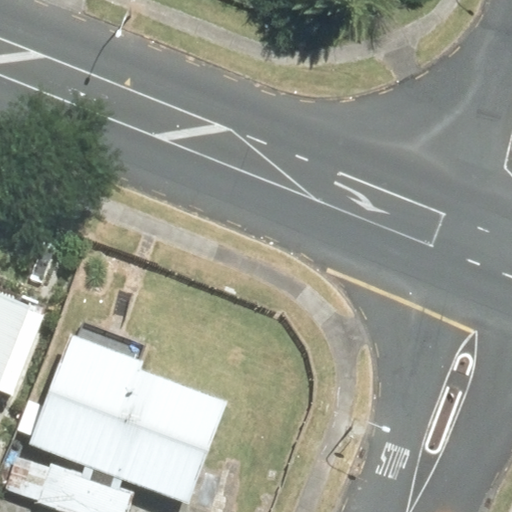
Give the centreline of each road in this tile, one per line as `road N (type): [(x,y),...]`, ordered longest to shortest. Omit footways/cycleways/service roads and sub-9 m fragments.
road 1 (secondary): [(0,48),(373,200)]
road 2 (secondary): [(454,358),(397,319),(375,283),(367,241),(373,200)]
road 3 (secondary): [(373,200),(416,136),(450,117),(511,111)]
road 4 (residential): [(401,511),(454,358)]
